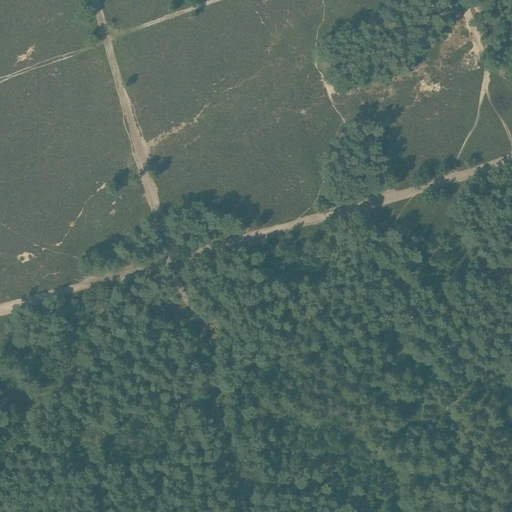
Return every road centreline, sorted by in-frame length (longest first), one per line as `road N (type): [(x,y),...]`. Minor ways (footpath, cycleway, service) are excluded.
road 1 (track): [(163,256),(511,153)]
road 2 (track): [(163,256),(182,314),(198,313),(214,330),(196,361),(229,453),(221,463),(246,511)]
road 3 (track): [(88,0),(163,256)]
road 4 (track): [(0,303),(163,256)]
